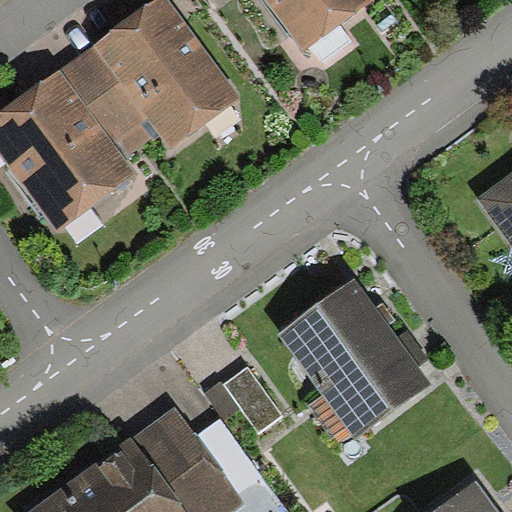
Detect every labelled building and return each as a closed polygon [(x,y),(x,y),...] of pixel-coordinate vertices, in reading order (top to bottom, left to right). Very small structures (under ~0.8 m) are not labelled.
[(163,0),(159,0),(0,117),(0,154),(56,229),(136,170),(127,157),(160,132),(170,145),(235,96),(163,0)] [(267,0),(304,52),(375,3),(373,0),(267,0)] [(511,174),(482,197),(511,237),(511,174)] [(432,383),(361,278),(278,336),(349,440),(432,383)] [(248,367),(225,384),(260,430),(282,414),(248,367)] [(240,511),(245,509),(178,410),(27,511),(240,511)] [(494,511),(485,499),(466,511),(494,511)]
